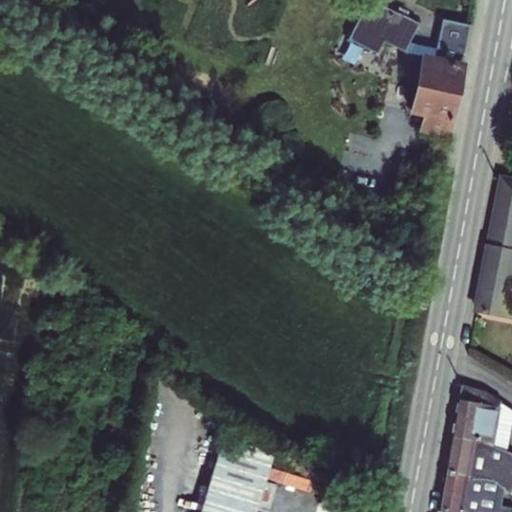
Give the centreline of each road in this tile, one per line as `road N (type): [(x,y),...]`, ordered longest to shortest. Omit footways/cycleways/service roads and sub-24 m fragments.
road 1 (tertiary): [(503,0),(439,346)]
road 2 (tertiary): [(439,346),(409,511)]
